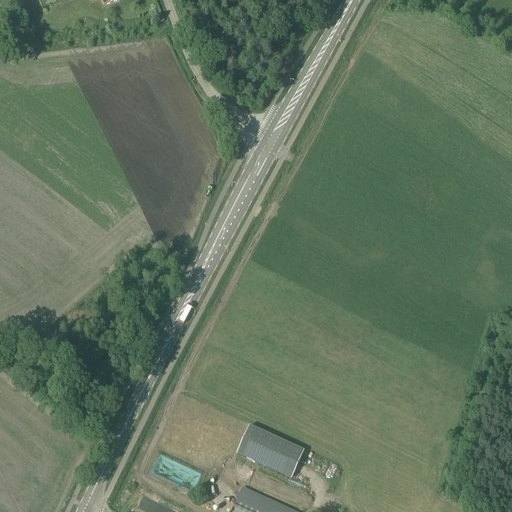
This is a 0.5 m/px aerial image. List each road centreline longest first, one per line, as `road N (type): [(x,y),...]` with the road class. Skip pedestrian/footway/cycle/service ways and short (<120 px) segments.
road 1 (secondary): [(83,508),(268,142)]
road 2 (unclassified): [(268,142),(195,75),(161,0)]
road 3 (secondary): [(268,142),(353,0)]
